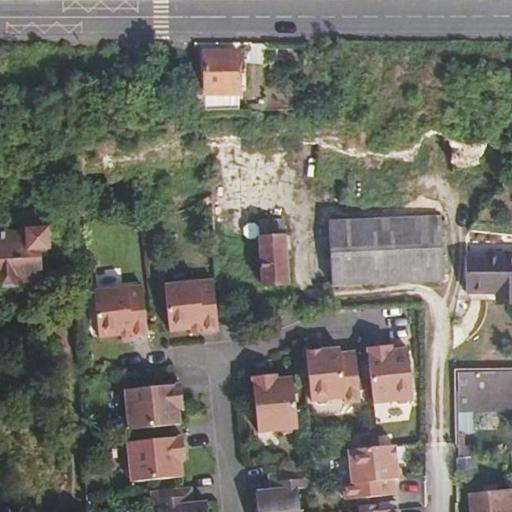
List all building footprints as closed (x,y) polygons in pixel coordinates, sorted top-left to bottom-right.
[(239,95),(239,53),(206,53),(205,95),(239,95)] [(365,139),(333,140),(333,170),(366,169),(365,139)] [(333,170),(333,140),(314,140),(314,175),(333,175),(333,170)] [(46,232),(45,211),(25,212),(25,215),(0,215),(0,271),(16,271),(16,267),(37,266),(35,233),(46,232)] [(264,282),(289,281),(289,244),(293,244),(294,232),(289,232),(288,216),(263,216),(264,282)] [(446,275),(450,275),(450,274),(450,222),(446,222),(446,217),(335,220),(335,283),(446,281),(446,275)] [(507,301),(511,300),(511,254),(468,255),(468,292),(472,292),(487,292),(496,292),(508,292),(507,301)] [(217,315),(217,311),(213,281),(165,286),(169,331),(203,329),(203,332),(219,330),(217,315)] [(148,337),(142,287),(94,292),(99,339),(131,335),(132,339),(148,337)] [(487,292),(472,292),(473,301),(487,301),(487,292)] [(496,301),(507,301),(508,292),(496,292),(496,301)] [(391,345),(383,346),(384,354),(392,353),(392,350),(391,345)] [(384,354),(383,346),(368,349),(375,404),(395,401),(400,404),(407,404),(410,399),(413,399),(408,349),(392,350),(392,353),(384,354)] [(362,401),(356,352),(341,354),(341,348),(307,353),(313,402),(317,402),(322,405),(328,404),(331,400),(346,399),(346,404),(362,401)] [(511,371),(459,372),(459,421),(469,420),(469,407),(491,407),(490,391),(511,390),(511,371)] [(278,382),(278,379),(278,374),(269,375),(269,382),(278,382)] [(294,377),(278,379),(278,382),(269,382),(269,375),(253,377),(260,432),(281,430),(285,433),(292,432),(296,428),(299,427),(294,377)] [(181,425),(180,409),(177,409),(176,401),(184,400),(182,384),(126,391),(128,412),(125,416),(126,424),(130,427),(131,430),(181,425)] [(177,409),(180,409),(185,408),(184,400),(176,401),(177,409)] [(184,477),(182,461),(180,461),(179,453),(186,452),(185,436),(129,442),(131,464),(128,468),(128,476),(133,479),(133,482),(184,477)] [(472,463),(473,446),(456,445),(454,461),(472,463)] [(346,500),(396,495),(395,480),(399,480),(397,446),(350,450),(350,454),(347,458),(348,466),(352,469),(353,483),(344,484),(346,500)] [(180,461),(182,461),(187,460),(186,452),(179,453),(180,461)] [(311,471),(281,474),(282,489),(272,489),(258,491),(259,511),(301,511),(299,488),(312,487),(311,471)] [(282,489),(281,474),(271,475),(272,489),(282,489)] [(193,488),(182,489),(184,504),(194,503),(193,488)] [(184,504),(182,489),(153,493),(155,509),(168,508),(168,511),(210,511),(209,501),(194,503),(184,504)] [(472,511),(511,511),(511,490),(471,495),(472,511)]
